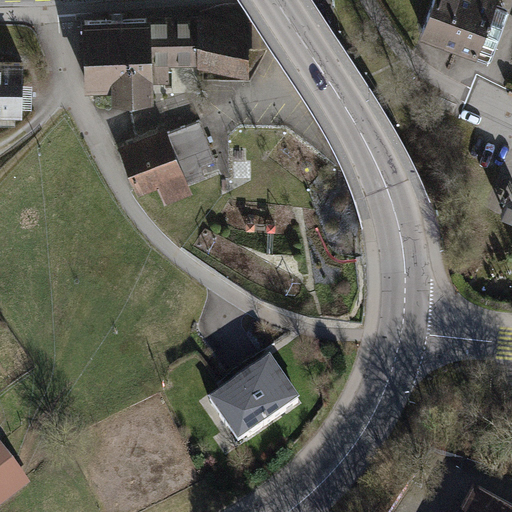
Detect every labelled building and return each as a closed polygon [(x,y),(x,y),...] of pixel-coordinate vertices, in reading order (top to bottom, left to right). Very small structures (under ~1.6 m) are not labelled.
[(495,0),(433,0),(423,30),(427,31),(425,38),(438,42),(440,37),(458,43),(456,50),(469,54),(471,48),(478,50),(482,38),(495,42),(507,8),(494,3),(495,0)] [(199,21),(152,23),(153,67),(200,65),(248,78),(249,29),(199,21)] [(152,23),(86,25),(88,92),(117,91),(117,103),(154,102),(153,67),(152,23)] [(0,94),(25,95),(25,51),(0,51),(0,94)] [(198,120),(119,152),(140,200),(161,191),(169,209),(194,198),(188,184),(203,177),(199,169),(216,161),(198,120)] [(270,360),(204,405),(237,455),(304,411),(270,360)] [(0,511),(11,511),(33,495),(0,453),(0,511)] [(496,511),(474,501),(468,511),(496,511)]
